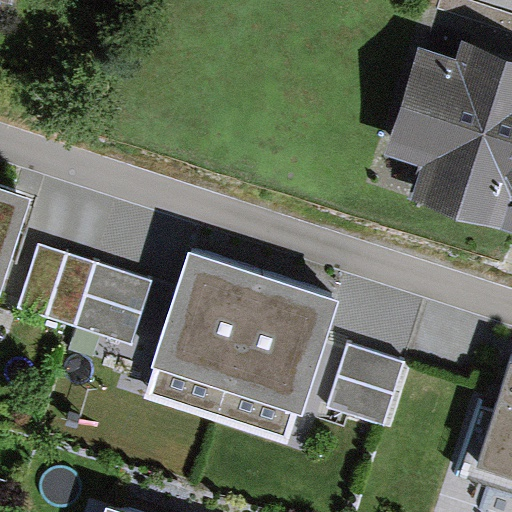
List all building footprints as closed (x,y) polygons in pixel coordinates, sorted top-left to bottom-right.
[(439,61),(411,51),(379,147),(424,162),(411,202),(511,235),(511,56),(448,36),(439,61)] [(0,259),(26,179),(0,170),(0,259)] [(19,300),(76,319),(96,255),(39,237),(19,300)] [(336,282),(193,237),(146,386),(288,431),(336,282)] [(154,274),(96,255),(76,319),(133,337),(154,274)] [(511,330),(488,322),(451,437),(511,456),(511,330)] [(404,354),(348,336),(328,401),(383,419),(404,354)] [(174,511),(108,490),(100,511),(174,511)]
